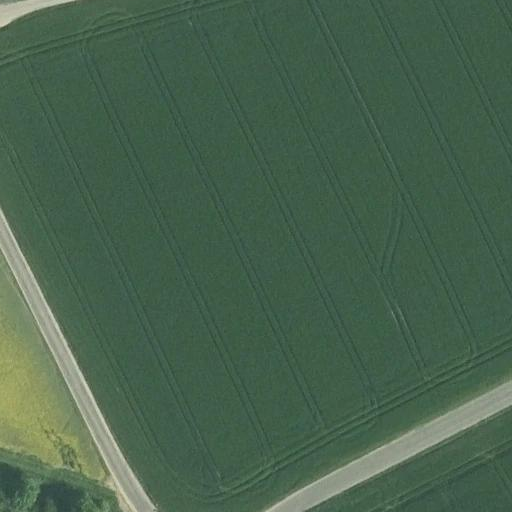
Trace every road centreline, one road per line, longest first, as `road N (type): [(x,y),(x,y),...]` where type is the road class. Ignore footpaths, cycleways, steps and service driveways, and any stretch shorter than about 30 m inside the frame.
road 1 (unclassified): [(0,222),(105,444),(149,511)]
road 2 (unclassified): [(283,511),(511,395)]
